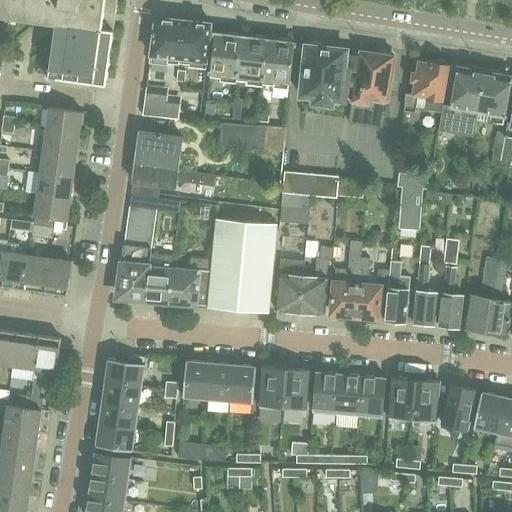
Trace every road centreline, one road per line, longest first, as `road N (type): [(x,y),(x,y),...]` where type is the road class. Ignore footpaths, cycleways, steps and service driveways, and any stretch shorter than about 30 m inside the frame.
road 1 (residential): [(511,367),(96,323)]
road 2 (residential): [(96,323),(128,104)]
road 3 (primary): [(305,0),(511,33)]
road 4 (residential): [(61,511),(96,323)]
road 5 (residential): [(0,86),(128,104)]
